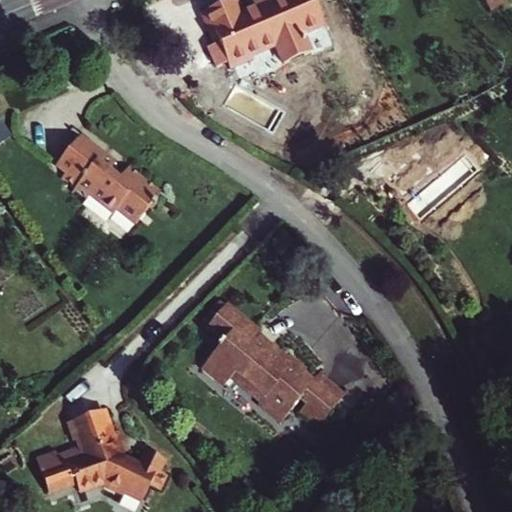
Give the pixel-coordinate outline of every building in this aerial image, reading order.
[(484,0),(491,12),(507,3),(505,0),(484,0)] [(64,178),(75,189),(80,185),(101,207),(105,203),(122,220),(150,193),(121,163),(117,167),(114,170),(105,161),(108,158),(110,156),(78,123),(51,150),(60,160),(56,163),(67,175),(64,178)] [(114,170),(117,167),(108,158),(105,161),(114,170)] [(265,401),(261,405),(261,406),(281,423),(301,400),(307,404),(301,412),(319,427),(347,394),(322,372),(316,379),(313,383),(303,375),(307,371),(307,370),(292,357),(289,360),(285,364),(257,341),(261,336),(264,333),(230,305),(212,325),(228,338),(224,343),(203,368),(226,387),(232,380),(235,376),(265,401)] [(228,338),(212,325),(208,330),(224,343),(228,338)] [(289,360),(261,336),(257,341),(285,364),(289,360)] [(316,379),(307,371),(303,375),(313,383),(316,379)] [(235,376),(232,380),(261,405),(265,401),(235,376)] [(59,451),(40,458),(51,492),(77,484),(80,492),(105,485),(106,489),(124,498),(126,494),(143,504),(152,488),(159,493),(168,478),(161,475),(167,464),(149,454),(141,468),(124,460),(117,438),(116,439),(108,413),(76,423),(82,440),(85,448),(60,455),(59,451)] [(82,440),(76,423),(70,425),(75,442),(82,440)]
